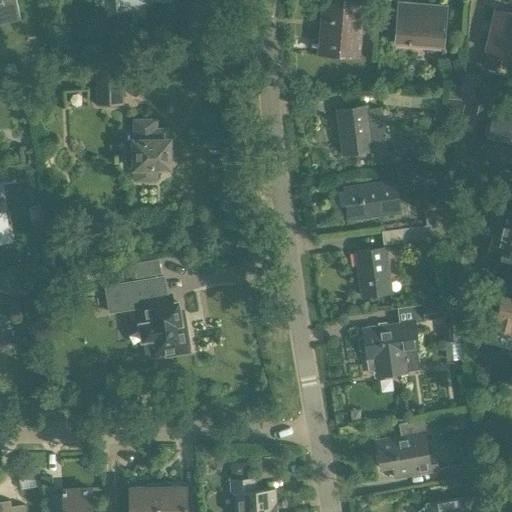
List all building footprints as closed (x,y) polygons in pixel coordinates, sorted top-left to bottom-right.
[(0,0),(0,22),(20,18),(15,0),(0,0)] [(115,0),(116,10),(142,7),(141,1),(149,0),(115,0)] [(357,56),(361,0),(322,0),(320,27),(327,27),(325,53),(357,56)] [(443,46),(447,6),(433,5),(432,21),(396,18),(394,42),(443,46)] [(511,55),(511,13),(494,9),(485,49),(487,50),(483,66),(497,69),(501,53),(511,55)] [(97,102),(120,101),(119,69),(96,69),(97,102)] [(486,99),(488,74),(463,72),(461,86),(460,97),(460,99),(486,99)] [(450,85),(449,98),(460,99),(460,97),(461,86),(450,85)] [(384,91),(382,103),(408,106),(409,94),(384,91)] [(434,109),(435,96),(409,94),(408,106),(434,109)] [(445,120),(445,124),(449,125),(451,119),(459,121),(463,103),(445,102),(445,120)] [(364,106),(336,110),(342,153),(369,149),(370,154),(383,152),(383,151),(382,151),(380,135),(382,135),(378,106),(365,108),(364,106)] [(490,157),(511,162),(511,106),(480,106),(477,117),(492,120),(487,138),(495,140),(490,157)] [(155,128),(155,118),(134,118),(134,150),(128,151),(125,155),(125,161),(129,166),(134,167),(134,180),(155,180),(155,167),(168,167),(168,140),(167,140),(167,128),(155,128)] [(35,165),(23,167),(24,177),(37,175),(35,165)] [(403,171),(404,179),(416,177),(414,169),(403,171)] [(348,218),(399,210),(395,181),(344,188),(348,218)] [(426,225),(452,222),(450,206),(425,210),(426,225)] [(511,253),(511,213),(492,209),(488,227),(494,228),(489,248),(511,253)] [(444,238),(443,236),(454,235),(452,222),(426,225),(381,231),(383,244),(431,238),(432,242),(440,241),(440,239),(444,238)] [(361,295),(390,291),(384,247),(355,250),(361,295)] [(469,253),(459,254),(459,266),(469,266),(469,253)] [(82,281),(101,278),(98,262),(79,265),(82,281)] [(36,282),(35,288),(39,293),(45,293),(50,289),(50,283),(46,279),(40,278),(36,282)] [(153,278),(105,286),(109,313),(142,307),(145,320),(137,322),(141,344),(150,342),(152,355),(164,353),(165,355),(187,351),(182,323),(180,323),(179,315),(181,315),(181,313),(178,313),(177,303),(172,303),(171,296),(162,297),(162,294),(156,296),(153,278)] [(15,284),(8,289),(9,297),(16,300),(22,295),(22,287),(15,284)] [(486,329),(483,342),(511,349),(511,299),(501,297),(493,331),(486,329)] [(368,358),(369,368),(376,371),(377,375),(421,369),(414,321),(443,317),(446,340),(461,338),(457,301),(423,305),(425,319),(363,328),(363,329),(364,335),(359,339),(360,349),(367,352),(367,357),(367,358),(368,358)] [(430,432),(427,419),(429,419),(428,418),(400,423),(401,424),(402,424),(404,435),(378,439),(383,467),(409,462),(411,474),(439,469),(437,456),(430,457),(425,432),(430,432)] [(445,480),(475,475),(473,462),(443,466),(445,480)] [(231,468),(231,476),(247,475),(247,468),(241,463),(235,463),(231,468)] [(257,489),(256,477),(232,478),(233,491),(238,490),(238,511),(277,511),(277,502),(276,488),(257,489)] [(21,489),(40,485),(39,479),(19,479),(21,489)] [(160,511),(188,511),(187,485),(159,487),(160,511)] [(131,511),(160,511),(159,487),(131,488),(131,511)] [(65,511),(93,511),(92,488),(64,490),(65,511)] [(470,511),(468,497),(428,504),(429,506),(419,511),(470,511)] [(13,511),(26,511),(25,503),(12,506),(13,511)]
